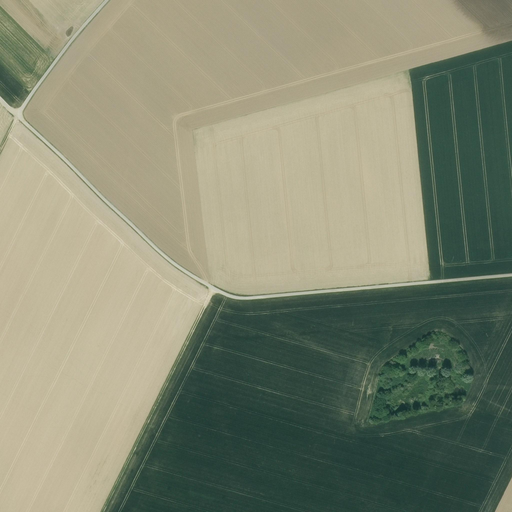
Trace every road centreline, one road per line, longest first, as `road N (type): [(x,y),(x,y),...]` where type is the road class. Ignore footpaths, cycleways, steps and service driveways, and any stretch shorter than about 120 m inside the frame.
road 1 (track): [(511,274),(228,296),(164,255),(16,115)]
road 2 (track): [(214,289),(103,511)]
road 3 (track): [(110,0),(16,115)]
